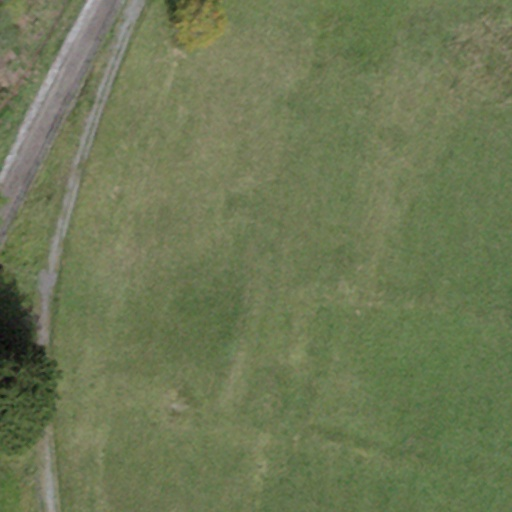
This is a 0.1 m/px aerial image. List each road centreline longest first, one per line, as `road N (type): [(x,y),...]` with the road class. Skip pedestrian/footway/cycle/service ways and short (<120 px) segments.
road 1 (track): [(138,0),(80,154),(47,289),(40,370),(50,511)]
road 2 (track): [(112,0),(0,206)]
